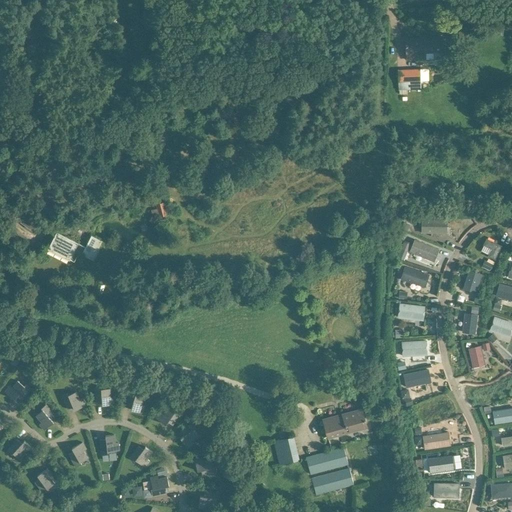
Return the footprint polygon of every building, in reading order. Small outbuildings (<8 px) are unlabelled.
[(39,0),(33,0),(28,6),(35,14),(44,5),(39,0)] [(416,60),(416,53),(425,53),(425,60),(447,59),(447,50),(443,50),(443,39),(405,40),(407,60),(416,60)] [(428,77),(435,77),(435,64),(427,65),(428,77)] [(420,69),(398,70),(398,90),(421,89),(420,69)] [(153,218),(159,216),(160,220),(168,218),(167,215),(168,215),(165,203),(156,205),(157,209),(151,210),(153,218)] [(447,234),(447,220),(421,219),(421,233),(447,234)] [(93,260),(101,246),(103,242),(91,236),(86,247),(78,243),(57,232),(48,249),(49,249),(47,254),(66,264),(69,259),(74,262),(79,251),(83,253),(82,254),(93,260)] [(486,238),(483,245),(491,250),(488,256),(495,260),(502,246),(486,238)] [(409,252),(434,262),(439,249),(415,239),(409,252)] [(401,279),(425,287),(430,274),(405,266),(401,279)] [(469,270),(463,289),(476,293),(482,274),(469,270)] [(511,300),(511,286),(499,283),(496,296),(511,300)] [(400,303),(398,317),(423,320),(425,306),(400,303)] [(477,315),(465,314),(463,327),(465,327),(467,330),(467,332),(475,333),(477,315)] [(509,336),(511,327),(511,323),(494,317),(490,330),(509,336)] [(496,338),(488,340),(490,347),(498,345),(496,338)] [(426,340),(402,342),(403,357),(427,355),(426,340)] [(481,360),(484,359),(481,346),(469,349),(473,367),(480,365),(480,363),(481,360)] [(406,388),(431,383),(428,369),(403,374),(406,388)] [(12,388),(9,386),(5,392),(14,399),(17,397),(21,400),(30,389),(25,384),(24,386),(17,381),(12,388)] [(95,387),(95,392),(95,402),(101,402),(102,405),(114,405),(113,397),(110,397),(110,388),(101,389),(101,387),(95,387)] [(130,390),(129,395),(126,404),(132,406),(130,410),(142,413),(144,406),(141,405),(144,396),(136,394),(136,392),(130,390)] [(408,390),(400,391),(402,399),(410,397),(408,390)] [(86,406),(83,398),(80,400),(76,392),(68,395),(68,393),(62,396),(67,409),(73,407),(74,410),(86,406)] [(49,408),(46,404),(41,408),(42,410),(36,415),(41,422),(39,424),(44,430),(53,422),(51,419),(56,415),(49,408)] [(162,413),(160,411),(155,418),(165,425),(168,422),(172,425),(181,413),(175,409),(174,411),(167,406),(162,413)] [(511,422),(511,408),(493,411),(495,425),(511,422)] [(328,438),(367,427),(362,409),(323,420),(328,438)] [(192,423),(188,425),(180,431),(183,436),(180,438),(187,448),(194,444),(192,441),(199,436),(194,429),(196,428),(192,423)] [(423,436),(425,450),(451,446),(449,432),(423,436)] [(100,440),(101,450),(101,454),(108,454),(108,452),(119,451),(118,443),(115,443),(114,434),(105,436),(106,439),(100,440)] [(294,436),(273,441),(279,464),(299,460),(294,436)] [(511,444),(511,436),(501,438),(502,446),(511,444)] [(17,439),(10,447),(7,450),(12,455),(13,453),(22,461),(27,455),(25,453),(31,447),(24,441),(21,443),(17,439)] [(83,451),(86,449),(82,442),(72,448),(74,451),(68,454),(76,467),(81,464),(80,462),(88,458),(83,451)] [(138,446),(132,454),(129,457),(134,461),(136,460),(145,467),(149,461),(147,459),(152,452),(145,447),(143,449),(138,446)] [(344,447),(306,457),(311,478),(316,495),(354,484),(349,468),(323,475),(322,471),(348,464),(344,447)] [(505,469),(511,468),(511,454),(503,456),(505,469)] [(450,456),(427,458),(428,473),(451,471),(450,456)] [(203,460),(202,457),(194,459),(197,471),(201,470),(202,476),(217,473),(215,466),(213,467),(211,458),(203,460)] [(47,468),(39,474),(37,476),(39,479),(35,482),(43,494),(49,490),(47,488),(54,483),(49,476),(52,474),(47,468)] [(253,489),(264,487),(260,470),(250,472),(253,489)] [(158,476),(150,477),(153,489),(151,489),(152,496),(167,492),(165,487),(169,486),(167,477),(158,479),(158,476)] [(458,483),(433,483),(433,497),(458,498),(458,483)] [(511,496),(511,486),(511,483),(491,485),(492,498),(511,496)] [(200,496),(198,508),(206,509),(206,506),(215,507),(216,499),(218,499),(219,492),(205,490),(204,496),(200,496)]
